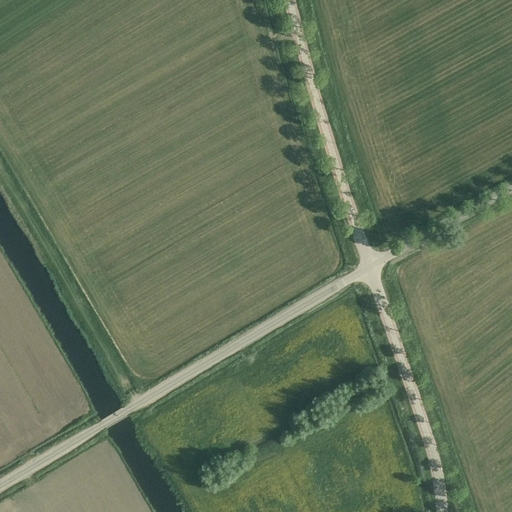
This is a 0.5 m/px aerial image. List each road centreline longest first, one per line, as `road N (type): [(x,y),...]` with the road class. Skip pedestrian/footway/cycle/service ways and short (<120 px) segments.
road 1 (unclassified): [(0,488),(369,265)]
road 2 (unclassified): [(369,265),(293,0)]
road 3 (unclassified): [(443,511),(441,476),(369,265)]
road 4 (unclassified): [(369,265),(511,188)]
